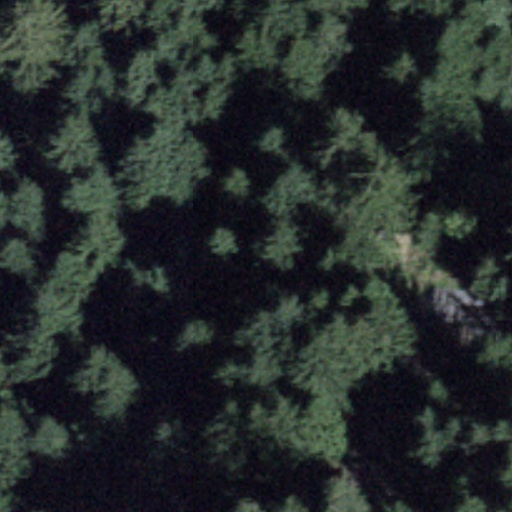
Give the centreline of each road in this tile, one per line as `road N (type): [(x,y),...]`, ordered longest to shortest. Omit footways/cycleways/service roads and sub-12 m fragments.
road 1 (track): [(413,511),(382,439),(396,368),(464,336),(511,343)]
road 2 (track): [(273,511),(332,491),(374,498),(387,511)]
